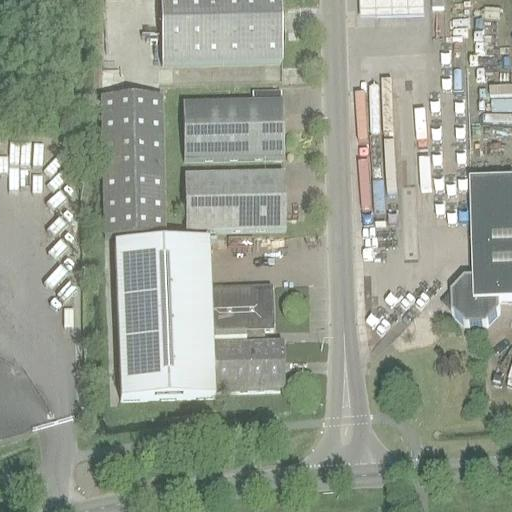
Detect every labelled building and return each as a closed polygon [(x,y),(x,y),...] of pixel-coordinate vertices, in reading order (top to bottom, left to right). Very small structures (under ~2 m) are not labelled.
[(279,0),(160,0),(161,68),(281,65),(279,0)] [(422,0),(375,0),(362,0),(362,32),(424,30),(422,0)] [(443,1),(431,1),(432,11),(443,11),(443,1)] [(104,241),(164,240),(161,100),(101,101),(104,241)] [(183,164),(283,161),(282,105),(182,108),(183,164)] [(285,233),(284,177),(184,179),(185,235),(285,233)] [(511,183),(470,185),(473,282),(464,282),(451,297),(452,317),(466,330),(486,330),(500,315),(499,306),(511,305),(511,183)] [(273,333),(271,290),(209,292),(208,244),(114,248),(120,405),(214,401),(214,396),(284,393),(282,345),(264,346),(263,334),(273,333)]
